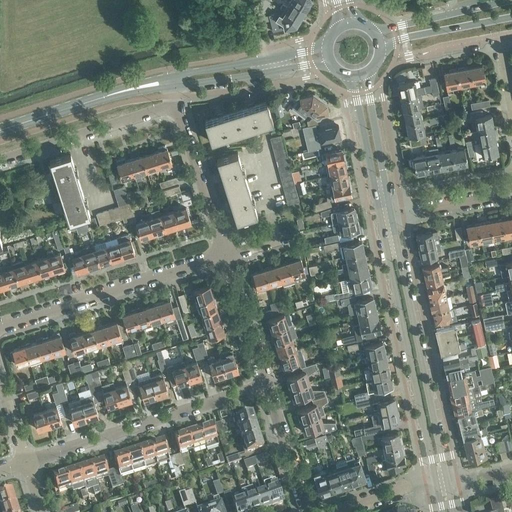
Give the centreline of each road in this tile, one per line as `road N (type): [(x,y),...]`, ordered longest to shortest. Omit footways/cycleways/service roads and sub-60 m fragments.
road 1 (secondary): [(448,482),(390,216)]
road 2 (secondary): [(379,218),(435,484)]
road 3 (residential): [(25,463),(266,381)]
road 4 (residential): [(0,325),(225,256)]
road 5 (residential): [(0,160),(175,104)]
road 6 (residential): [(225,256),(175,104)]
road 7 (tertiary): [(327,47),(170,76)]
road 8 (tertiary): [(171,85),(328,62)]
road 9 (secondary): [(511,0),(371,31)]
road 10 (secondary): [(353,78),(379,218)]
road 11 (secondary): [(390,216),(364,76)]
road 12 (residential): [(307,511),(266,381)]
road 13 (secondary): [(380,46),(511,18)]
road 14 (residential): [(266,381),(225,256)]
road 15 (residential): [(390,216),(511,193)]
